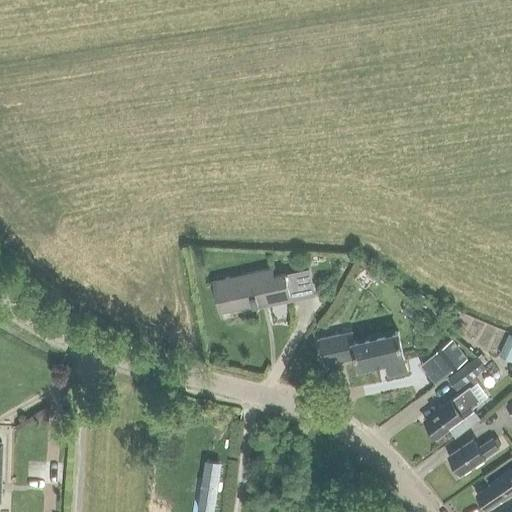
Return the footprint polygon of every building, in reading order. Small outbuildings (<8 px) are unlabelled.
[(273,276),(271,267),(213,280),(220,311),(290,296),(288,283),(307,279),(305,269),(273,276)] [(341,341),(339,334),(321,339),(326,363),(356,356),(359,369),(387,363),(390,372),(407,368),(399,332),(352,343),(351,339),(341,341)] [(511,335),(509,334),(499,355),(511,361),(511,335)] [(465,359),(451,340),(436,351),(450,370),(465,359)] [(476,356),(447,377),(455,388),(484,367),(476,356)] [(452,401),(451,400),(424,420),(436,436),(449,426),(455,435),(478,417),(471,409),(481,401),(470,387),(452,401)] [(478,447),(472,438),(448,454),(460,473),(498,447),(497,445),(500,443),(496,437),(492,439),(492,438),(478,447)] [(501,501),(511,493),(511,468),(489,484),(490,485),(477,494),(486,509),(500,500),(501,501)]
